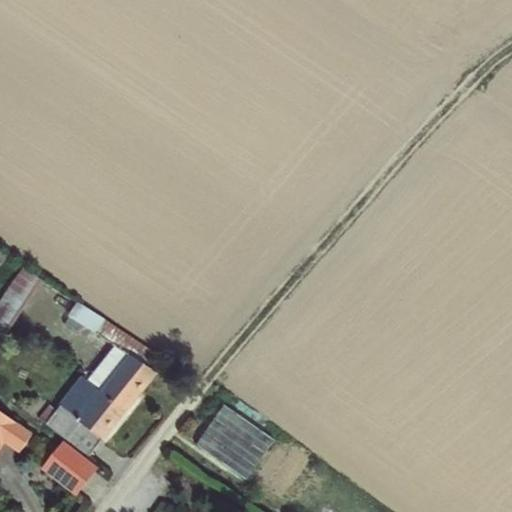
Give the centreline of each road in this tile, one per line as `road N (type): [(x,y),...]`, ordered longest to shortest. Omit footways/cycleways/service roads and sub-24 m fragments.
road 1 (track): [(511,52),(470,78),(198,392)]
road 2 (unclassified): [(198,392),(106,511)]
